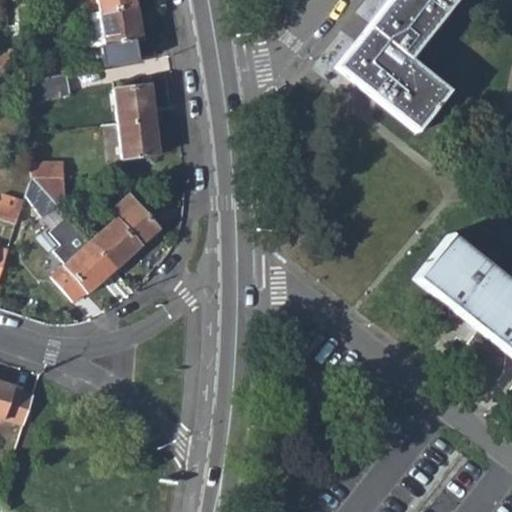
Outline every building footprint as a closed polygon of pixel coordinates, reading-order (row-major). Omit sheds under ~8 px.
[(134,8),(132,0),(95,0),(98,14),(134,8)] [(402,59),(448,0),(384,0),(329,69),(413,135),(446,94),(402,59)] [(134,8),(98,14),(104,47),(98,49),(101,69),(136,63),(132,42),(139,41),(134,8)] [(98,14),(83,18),(89,51),(104,47),(98,14)] [(0,66),(13,65),(10,50),(0,51),(0,66)] [(67,97),(64,75),(27,82),(15,83),(19,106),(67,97)] [(97,111),(100,129),(115,127),(153,122),(148,87),(110,92),(113,110),(97,111)] [(157,156),(153,122),(115,127),(120,160),(157,156)] [(61,164),(27,163),(30,179),(54,179),(61,179),(61,164)] [(29,206),(35,185),(30,179),(23,200),(29,206)] [(41,192),(54,206),(71,190),(61,179),(54,179),(41,192)] [(0,222),(14,227),(22,204),(2,197),(0,202),(0,222)] [(132,203),(87,244),(111,271),(156,230),(132,203)] [(407,279),(511,361),(511,292),(441,237),(407,279)] [(84,296),(111,271),(87,244),(50,278),(72,303),(82,294),(84,296)] [(0,423),(1,421),(21,427),(31,398),(11,392),(12,388),(0,384),(0,423)]
